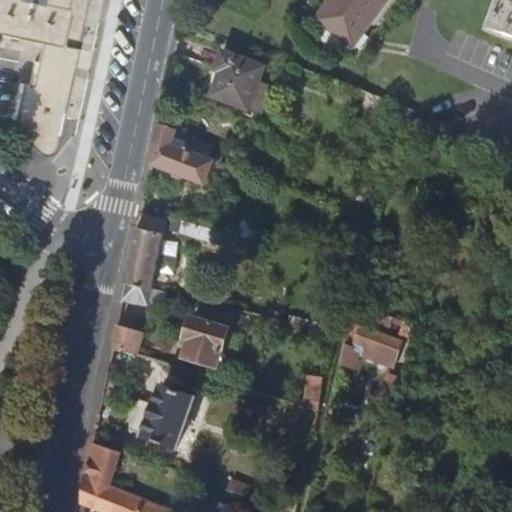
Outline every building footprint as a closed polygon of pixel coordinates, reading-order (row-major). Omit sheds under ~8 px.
[(0,0),(0,34),(40,43),(49,0),(0,0)] [(49,0),(40,43),(77,51),(81,33),(85,13),(87,0),(49,0)] [(339,0),(323,21),(358,46),(392,0),(339,0)] [(511,0),(493,0),(482,31),(511,41),(511,0)] [(77,51),(40,43),(38,53),(31,87),(67,96),(75,61),(77,51)] [(225,53),(216,76),(222,79),(215,98),(249,111),(265,68),(225,53)] [(206,185),(216,160),(212,158),(175,144),(179,134),(180,130),(161,122),(157,139),(153,163),(153,164),(206,185)] [(175,144),(212,158),(215,148),(179,134),(175,144)] [(150,299),(168,219),(143,214),(133,262),(127,290),(125,300),(149,305),(150,299)] [(182,233),(221,244),(225,233),(186,221),(182,233)] [(235,248),(238,237),(225,233),(221,244),(235,248)] [(404,362),(408,364),(418,329),(419,327),(374,310),(373,315),(388,321),(387,325),(411,334),(404,362)] [(194,317),(188,337),(192,339),(187,356),(218,367),(232,329),(194,317)] [(145,332),(120,326),(115,348),(140,355),(145,332)] [(361,342),(360,344),(399,359),(404,343),(366,328),(361,342)] [(359,349),(360,344),(361,342),(351,338),(349,346),(359,349)] [(359,349),(349,346),(344,364),(356,368),(361,351),(359,349)] [(309,369),(304,406),(320,411),(327,371),(309,369)] [(165,385),(158,405),(142,400),(132,429),(147,434),(147,437),(180,449),(197,396),(165,385)] [(104,511),(172,511),(111,487),(122,454),(95,445),(87,479),(85,498),(85,504),(104,511)]
